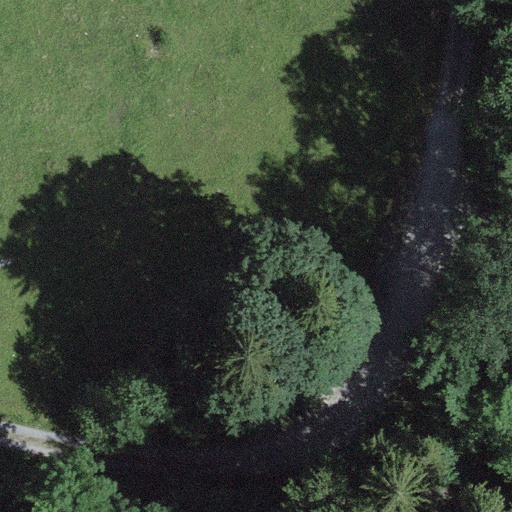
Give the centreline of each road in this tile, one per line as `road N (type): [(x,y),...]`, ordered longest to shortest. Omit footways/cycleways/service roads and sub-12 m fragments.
road 1 (track): [(480,0),(452,156),(389,340),(296,445),(312,511)]
road 2 (track): [(296,445),(211,470),(100,460),(0,436)]
